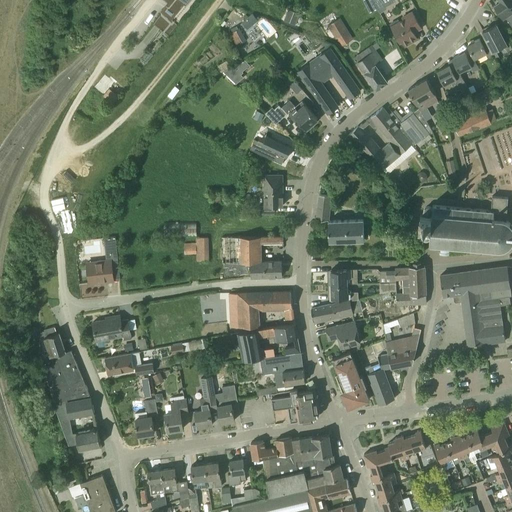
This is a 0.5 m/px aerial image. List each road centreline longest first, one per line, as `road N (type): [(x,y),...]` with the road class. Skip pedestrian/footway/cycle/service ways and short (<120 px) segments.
road 1 (residential): [(301,281),(307,189),(328,146),(444,48),(476,0)]
road 2 (residential): [(68,310),(44,192),(52,152),(71,111),(152,0)]
road 3 (track): [(50,165),(93,144),(127,114),(221,0)]
road 4 (residential): [(68,310),(301,281)]
road 5 (residential): [(410,413),(433,268),(511,259)]
road 6 (residential): [(125,455),(340,423)]
road 7 (residential): [(125,455),(68,310)]
road 8 (residential): [(340,423),(309,351),(301,281)]
